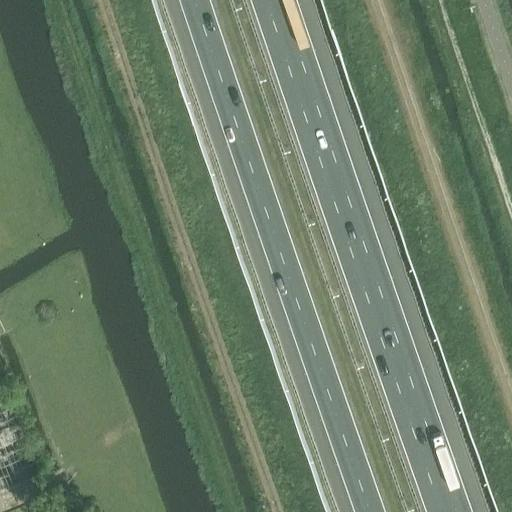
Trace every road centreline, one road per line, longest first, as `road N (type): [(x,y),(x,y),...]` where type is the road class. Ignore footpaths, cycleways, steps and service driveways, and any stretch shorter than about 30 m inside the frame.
road 1 (motorway): [(449,511),(274,0)]
road 2 (track): [(101,0),(276,511)]
road 3 (motorway): [(195,0),(370,511)]
road 4 (track): [(511,403),(374,0)]
road 5 (unknown): [(511,212),(440,0)]
